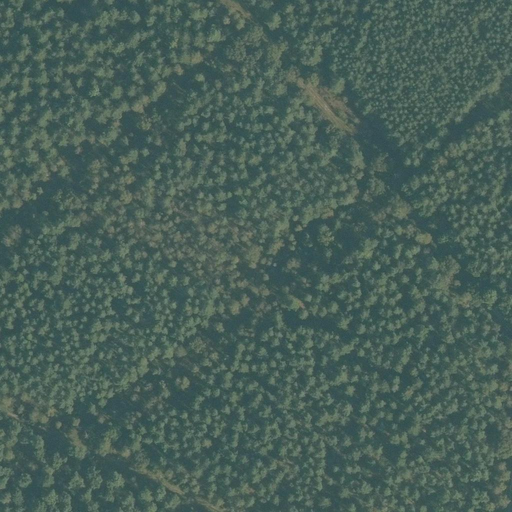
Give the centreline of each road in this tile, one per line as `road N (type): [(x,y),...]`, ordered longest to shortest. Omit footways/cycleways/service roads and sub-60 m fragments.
road 1 (track): [(511,87),(78,452)]
road 2 (track): [(511,333),(232,0)]
road 3 (track): [(0,240),(282,0)]
road 4 (track): [(198,511),(78,452)]
